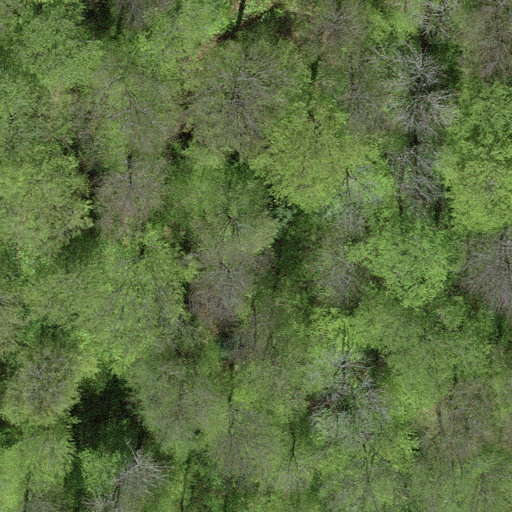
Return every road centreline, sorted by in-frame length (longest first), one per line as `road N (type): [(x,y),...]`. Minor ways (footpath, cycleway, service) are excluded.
road 1 (track): [(0,419),(26,205),(70,66),(75,0)]
road 2 (track): [(270,0),(204,47),(61,93),(0,101)]
